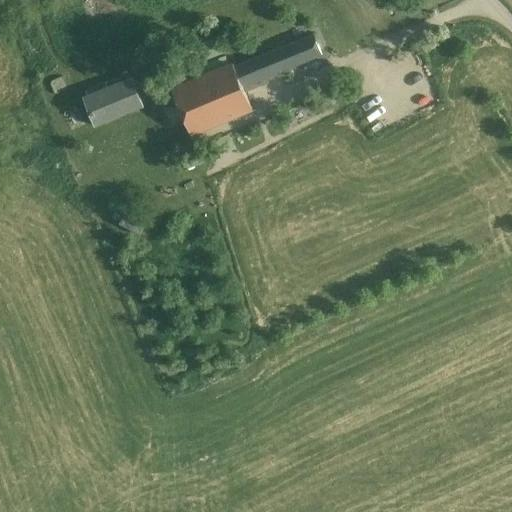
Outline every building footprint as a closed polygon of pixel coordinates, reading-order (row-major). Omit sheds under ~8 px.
[(307,20),(268,37),(274,51),(283,47),(296,42),(297,43),(314,36),(307,20)] [(314,36),(297,43),(305,62),(322,54),(314,36)] [(297,43),(296,42),(283,47),(292,68),(305,63),(305,62),(297,43)] [(274,51),(237,67),(245,89),(292,68),(283,47),(274,51)] [(235,63),(175,87),(193,134),(254,110),(245,89),(237,67),(235,63)] [(134,79),(119,85),(129,110),(144,104),(134,79)] [(119,85),(85,99),(95,125),(129,110),(119,85)]
